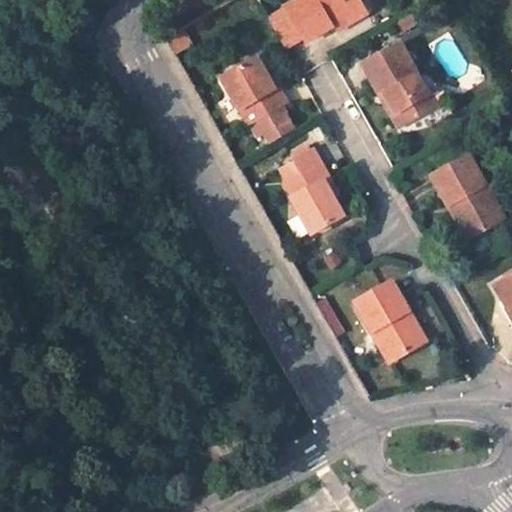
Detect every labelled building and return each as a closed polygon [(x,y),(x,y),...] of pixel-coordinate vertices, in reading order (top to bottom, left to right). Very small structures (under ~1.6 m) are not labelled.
[(371,0),(295,0),(291,3),(294,7),(310,34),(313,38),(346,18),(373,2),(371,0)] [(346,18),(349,24),(376,7),(373,2),(346,18)] [(310,34),(294,7),(282,14),(298,41),(310,34)] [(404,43),(367,64),(385,95),(391,93),(409,125),(442,108),(404,43)] [(262,58),(228,77),(248,113),(250,112),(257,126),(259,125),(267,139),(273,135),(279,145),(302,131),(289,109),(295,105),(287,92),(282,94),(273,79),(262,58)] [(279,76),(273,79),(282,94),(287,92),(279,76)] [(403,128),(409,125),(391,93),(385,95),(403,128)] [(470,154),(432,176),(451,208),(458,204),(478,236),(509,219),(470,154)] [(321,155),(301,166),(307,178),(292,187),(300,200),(297,202),(318,239),(349,221),(338,200),(329,184),(335,180),(321,155)] [(344,197),(335,180),(329,184),(338,200),(344,197)] [(470,241),(478,236),(458,204),(451,208),(470,241)] [(511,275),(498,284),(511,307),(511,275)] [(396,283),(360,304),(394,363),(424,346),(407,316),(413,313),(396,283)] [(430,342),(413,313),(407,316),(424,346),(430,342)]
